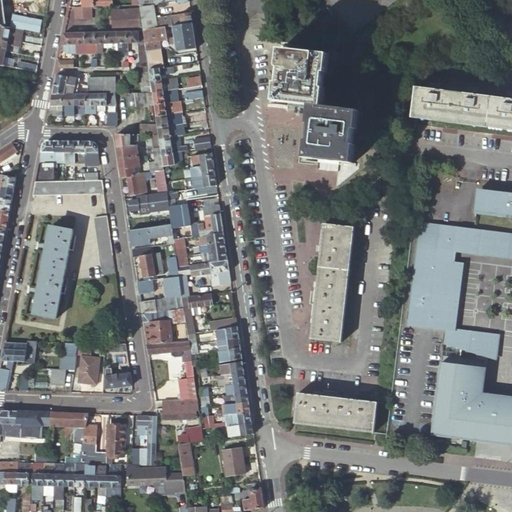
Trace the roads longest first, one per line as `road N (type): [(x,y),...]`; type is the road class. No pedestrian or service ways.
road 1 (unclassified): [(0,400),(130,407),(145,400),(107,140),(34,131)]
road 2 (residential): [(267,453),(200,0)]
road 3 (unclassified): [(511,481),(267,453)]
road 4 (residential): [(34,131),(0,308)]
road 5 (unknown): [(406,469),(421,336)]
road 6 (residential): [(60,0),(34,131)]
